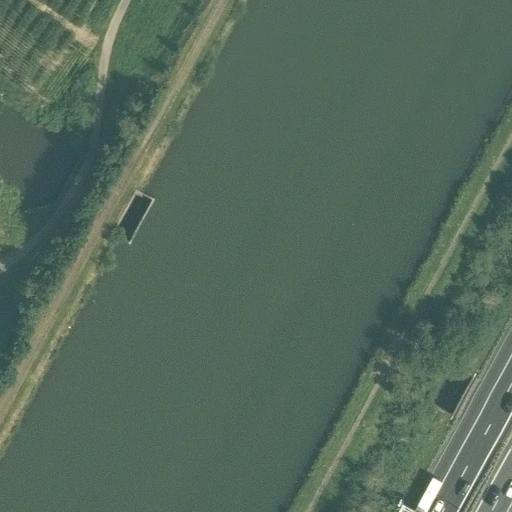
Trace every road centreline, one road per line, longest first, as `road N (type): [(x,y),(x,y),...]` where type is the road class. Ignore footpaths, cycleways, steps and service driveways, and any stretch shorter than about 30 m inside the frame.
road 1 (unclassified): [(0,269),(54,225),(91,163),(105,53),(128,0)]
road 2 (motorway): [(511,371),(436,511)]
